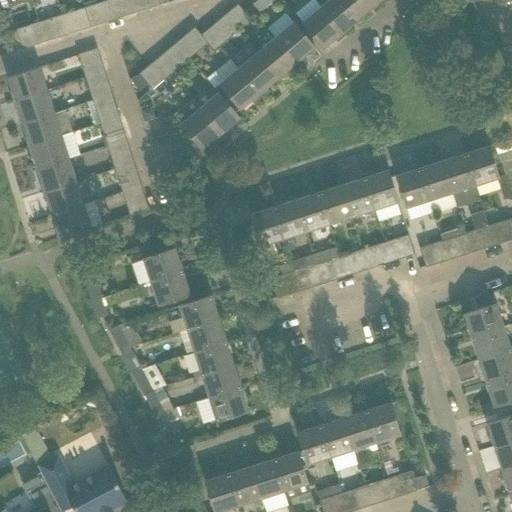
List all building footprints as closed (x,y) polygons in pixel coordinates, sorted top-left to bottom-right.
[(125,16),(119,0),(110,0),(107,1),(113,20),(125,16)] [(156,0),(145,0),(148,9),(158,5),(156,0)] [(274,0),(257,0),(253,4),(260,13),(274,0)] [(361,15),(347,0),(328,0),(321,7),(345,36),(352,29),(349,25),(361,15)] [(381,5),(377,0),(347,0),(361,15),(370,7),(374,11),(381,5)] [(113,20),(107,1),(95,5),(101,24),(113,20)] [(251,20),(244,12),(238,5),(225,16),(238,31),(251,20)] [(345,36),(321,7),(302,23),(322,48),(334,38),(337,42),(345,36)] [(78,31),(73,12),(61,15),(67,34),(78,31)] [(67,34),(61,15),(50,19),(55,38),(67,34)] [(238,31),(225,16),(206,31),(219,46),(238,31)] [(314,47),(301,31),(293,22),(274,37),(299,66),(306,60),(303,56),(314,47)] [(33,45),(27,26),(16,30),(22,49),(33,45)] [(213,51),(219,46),(206,31),(201,35),(194,27),(174,44),(187,59),(206,43),(213,51)] [(299,66),(274,37),(256,53),(277,78),(288,69),(291,73),(299,66)] [(187,59),(174,44),(157,58),(170,74),(187,59)] [(77,54),(85,78),(104,72),(96,48),(77,54)] [(277,78),(256,53),(237,68),(262,97),(269,91),(266,87),(277,78)] [(151,89),(170,74),(157,58),(138,74),(151,89)] [(46,90),(39,67),(7,77),(12,91),(9,92),(12,101),(46,90)] [(262,97),(237,68),(219,84),(240,109),(251,99),(254,103),(262,97)] [(111,95),(104,72),(85,78),(92,101),(111,95)] [(53,113),(46,90),(12,101),(15,110),(18,109),(22,123),(53,113)] [(239,117),(226,102),(218,92),(199,108),(223,137),(231,131),(227,127),(239,117)] [(118,117),(111,95),(92,101),(100,124),(118,117)] [(223,137),(199,108),(180,124),(201,149),(213,139),(216,143),(223,137)] [(61,136),(53,113),(22,123),(26,137),(24,138),(27,147),(61,136)] [(126,140),(118,117),(100,124),(107,146),(126,140)] [(68,159),(61,136),(27,147),(30,156),(32,155),(37,169),(68,159)] [(133,163),(126,140),(107,146),(114,169),(133,163)] [(487,146),(464,153),(474,185),(498,178),(487,146)] [(474,185),(464,153),(441,161),(452,193),(457,207),(479,200),(474,185)] [(75,182),(68,159),(37,169),(41,183),(38,183),(41,193),(75,182)] [(452,193),(441,161),(419,168),(429,200),(452,193)] [(141,186),(133,163),(114,169),(122,192),(141,186)] [(429,200),(419,168),(395,175),(406,208),(429,200)] [(397,202),(393,189),(387,170),(363,177),(374,209),(397,202)] [(374,209),(363,177),(341,185),(351,217),(374,209)] [(83,205),(75,182),(41,193),(44,202),(47,201),(52,215),(83,205)] [(351,217),(341,185),(318,192),(328,224),(351,217)] [(148,209),(141,186),(122,192),(129,215),(148,209)] [(328,224),(318,192),(295,199),(306,231),(328,224)] [(306,231),(295,199),(273,207),(283,239),(306,231)] [(90,228),(84,209),(83,205),(52,215),(56,228),(53,229),(56,239),(90,228)] [(283,239),(273,207),(249,214),(259,246),(283,239)] [(499,222),(488,226),(494,245),(505,242),(499,222)] [(488,226),(476,230),(482,249),(494,245),(488,226)] [(471,253),(465,233),(442,240),(448,260),(471,253)] [(396,239),(385,242),(391,262),(402,258),(396,239)] [(442,240),(431,244),(437,264),(438,263),(448,260),(442,240)] [(385,242),(373,246),(379,265),(391,262),(385,242)] [(174,248),(142,258),(150,282),(182,271),(174,248)] [(350,253),(339,257),(345,276),(357,273),(350,253)] [(326,261),(316,264),(322,284),(332,281),(326,261)] [(322,284),(316,264),(307,268),(313,287),(322,284)] [(100,298),(91,268),(90,267),(81,270),(91,301),(100,298)] [(189,295),(182,271),(150,282),(157,305),(189,295)] [(300,291),(294,272),(270,279),(277,298),(300,291)] [(210,295),(191,302),(178,306),(186,329),(218,319),(210,295)] [(106,315),(100,298),(91,301),(96,319),(106,315)] [(463,314),(471,337),(503,327),(495,303),(463,314)] [(225,342),(218,319),(186,329),(193,352),(225,342)] [(131,349),(118,325),(109,330),(121,354),(131,349)] [(510,350),(503,327),(471,337),(478,360),(510,350)] [(233,364),(225,342),(193,352),(201,375),(233,364)] [(142,370),(131,349),(121,354),(132,375),(142,370)] [(511,349),(510,350),(478,360),(485,383),(511,374),(511,349)] [(240,387),(233,364),(201,375),(208,398),(240,387)] [(150,385),(142,370),(132,375),(140,390),(150,385)] [(511,399),(511,374),(485,383),(493,406),(511,399)] [(248,411),(240,387),(208,398),(216,421),(248,411)] [(164,412),(155,395),(146,400),(155,417),(164,412)] [(389,402),(366,410),(376,442),(399,435),(389,402)] [(376,442),(366,410),(343,417),(353,449),(376,442)] [(173,429),(164,412),(155,417),(164,433),(173,429)] [(511,414),(505,417),(486,423),(493,447),(511,440),(511,414)] [(353,449),(343,417),(320,425),(330,457),(353,449)] [(330,457),(320,425),(297,432),(307,464),(330,457)] [(53,457),(51,458),(35,428),(21,435),(37,466),(61,511),(71,506),(74,511),(110,511),(112,511),(111,509),(126,501),(108,466),(68,486),(53,457)] [(511,465),(511,440),(493,447),(501,469),(511,465)] [(307,483),(303,470),(296,451),(273,459),(283,491),(307,483)] [(283,491),(273,459),(250,466),(261,498),(283,491)] [(511,490),(511,465),(501,469),(508,492),(511,490)] [(261,498),(250,466),(227,473),(238,505),(261,498)] [(60,511),(40,473),(21,483),(38,511),(36,511),(27,511),(60,511)] [(227,473),(204,481),(214,511),(217,511),(223,510),(238,505),(227,473)] [(405,494),(399,475),(388,478),(394,497),(405,494)] [(425,475),(414,479),(417,490),(428,486),(425,475)] [(394,497),(388,478),(376,482),(382,501),(394,497)] [(349,511),(361,508),(354,489),(342,493),(348,511),(349,511)] [(348,511),(342,493),(330,497),(335,511),(348,511)]
